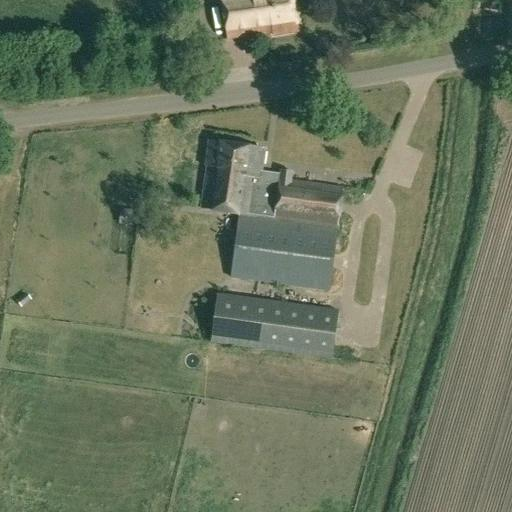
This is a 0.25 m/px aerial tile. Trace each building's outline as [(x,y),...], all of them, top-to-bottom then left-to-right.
[(274,35),(300,31),(295,0),(222,0),(229,39),(274,32),(274,35)] [(262,149),(210,142),(206,166),(208,167),(203,209),(241,213),(248,214),(253,181),(259,181),(258,173),(262,173),(265,152),(261,152),(262,149)] [(278,175),(272,220),(338,228),(344,188),(292,181),(293,173),(281,171),(281,175),(278,175)] [(278,175),(258,173),(259,181),(253,181),(248,214),(248,218),(272,220),(278,175)] [(248,214),(241,213),(232,278),(330,291),(338,228),(272,220),(248,218),(248,214)] [(219,295),(212,343),(333,359),(339,311),(219,295)]
